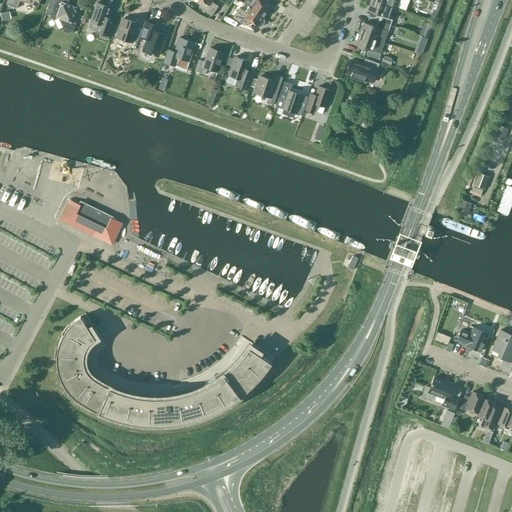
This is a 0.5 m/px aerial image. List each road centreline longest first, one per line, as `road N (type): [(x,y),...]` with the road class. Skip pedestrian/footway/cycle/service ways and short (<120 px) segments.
road 1 (unclassified): [(68,247),(84,246),(281,337)]
road 2 (primary): [(374,320),(302,408),(208,465)]
road 3 (primary): [(223,473),(287,438),(321,408),(363,354),(374,320)]
road 4 (primary): [(208,465),(103,485),(0,467)]
road 5 (primary): [(0,480),(89,498),(206,480)]
road 6 (primary): [(374,320),(439,151)]
road 7 (primary): [(439,151),(503,0)]
road 8 (primary): [(480,0),(439,151)]
road 9 (unclassified): [(0,378),(68,247)]
road 10 (residential): [(281,52),(227,34),(169,0)]
road 11 (residential): [(353,0),(328,68),(281,52)]
